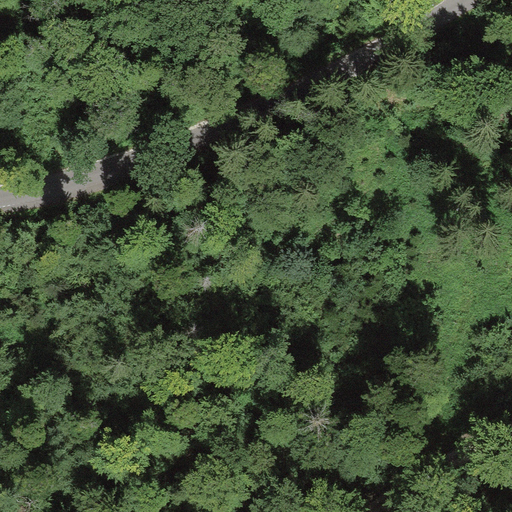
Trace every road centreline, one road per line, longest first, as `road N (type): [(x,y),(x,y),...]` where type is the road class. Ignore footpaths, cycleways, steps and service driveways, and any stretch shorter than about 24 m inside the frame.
road 1 (unclassified): [(0,196),(194,139),(368,56),(462,0)]
road 2 (track): [(375,511),(511,429)]
